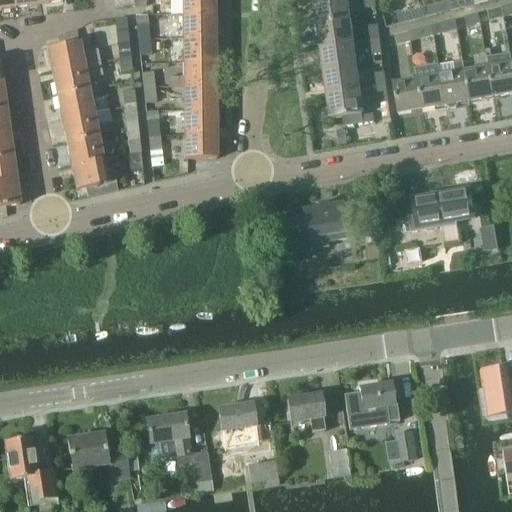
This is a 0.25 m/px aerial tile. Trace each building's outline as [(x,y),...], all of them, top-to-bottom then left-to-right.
[(13,0),(0,0),(0,10),(14,9),(13,0)] [(13,0),(14,9),(39,5),(37,0),(13,0)] [(146,8),(145,0),(114,0),(115,10),(135,9),(146,8)] [(214,0),(181,0),(182,15),(215,15),(214,0)] [(349,21),(345,0),(330,0),(314,2),(317,25),(349,21)] [(376,8),(374,0),(362,0),(364,10),(376,8)] [(463,0),(453,0),(448,1),(444,3),(447,12),(451,11),(451,12),(465,8),(465,7),(463,0)] [(442,14),(447,12),(444,3),(439,4),(425,7),(428,17),(442,14)] [(511,15),(511,5),(501,8),(504,18),(511,15)] [(428,17),(425,7),(384,18),(387,29),(428,17)] [(490,21),(504,18),(501,8),(488,11),(490,21)] [(467,27),(481,24),(478,14),(464,18),(467,27)] [(182,25),(166,25),(166,40),(182,40),(215,39),(215,15),(182,15),(182,25)] [(148,16),(136,16),(135,16),(138,37),(149,36),(148,16)] [(434,36),(457,29),(455,20),(436,25),(432,26),(434,36)] [(349,21),(317,25),(320,49),(352,45),(349,21)] [(366,27),(368,42),(380,40),(378,25),(366,27)] [(431,27),(418,30),(420,39),(434,36),(432,26),(431,27)] [(395,36),(395,37),(397,46),(411,42),(408,32),(395,36)] [(61,47),(47,50),(52,74),(100,65),(97,51),(81,54),(79,44),(78,44),(76,34),(59,37),(61,47)] [(151,55),(149,36),(138,37),(140,57),(151,55)] [(215,39),(182,40),(183,64),(216,63),(215,39)] [(368,42),(371,57),(382,55),(380,40),(368,42)] [(118,45),(119,61),(131,58),(129,43),(118,45)] [(320,49),(324,72),(355,68),(352,45),(320,49)] [(465,73),(470,103),(493,99),(488,69),(489,69),(487,60),(487,56),(475,57),(477,71),(465,73)] [(487,60),(489,69),(488,69),(493,99),(511,95),(511,65),(511,64),(511,61),(511,56),(487,60)] [(121,75),(132,73),(131,58),(119,61),(121,75)] [(441,77),(446,107),(447,107),(450,110),(457,109),(459,105),(470,103),(465,73),(463,62),(454,64),(455,74),(441,77)] [(183,78),(168,78),(168,88),(183,88),(216,87),(216,63),(183,64),(183,78)] [(102,76),(100,65),(52,74),(57,98),(89,91),(86,80),(102,76)] [(427,67),(415,68),(417,81),(423,111),(446,107),(441,77),(439,65),(427,67)] [(359,91),(355,68),(324,72),(327,96),(359,91)] [(373,74),(375,89),(386,87),(384,72),(373,74)] [(153,73),(142,74),(143,89),(155,88),(153,73)] [(398,115),(423,111),(417,81),(392,85),(398,115)] [(216,87),(183,88),(184,112),(216,113),(216,87)] [(389,102),(386,87),(375,89),(377,104),(389,102)] [(157,103),(155,88),(143,89),(145,104),(157,103)] [(106,100),(91,102),(89,91),(57,98),(62,121),(110,111),(108,111),(106,100)] [(362,116),(359,91),(327,96),(330,120),(344,118),(362,116)] [(123,93),(125,108),(136,105),(134,92),(123,93)] [(136,105),(125,108),(127,132),(138,130),(136,105)] [(6,110),(0,110),(0,135),(10,134),(6,110)] [(112,123),(110,111),(62,121),(67,144),(99,138),(96,126),(112,123)] [(146,113),(149,143),(160,141),(157,112),(146,113)] [(216,113),(184,112),(184,136),(217,135),(216,113)] [(362,116),(344,118),(345,127),(363,124),(374,122),(373,115),(362,116)] [(127,132),(130,156),(141,154),(138,130),(127,132)] [(345,131),(337,132),(339,146),(347,145),(345,131)] [(10,134),(0,135),(0,159),(13,158),(10,134)] [(217,135),(184,136),(184,161),(217,160),(217,135)] [(72,168),(104,162),(99,138),(67,144),(72,168)] [(161,151),(160,141),(149,143),(150,152),(161,151)] [(143,170),(141,154),(130,156),(131,171),(143,170)] [(13,158),(0,159),(0,183),(16,181),(13,158)] [(104,162),(72,168),(77,192),(86,190),(88,196),(88,198),(109,193),(118,191),(118,190),(113,169),(118,168),(116,159),(104,162)] [(0,208),(20,206),(16,181),(0,183),(0,208)] [(416,219),(410,220),(412,234),(459,227),(459,222),(476,219),(472,191),(414,201),(416,219)] [(329,244),(350,240),(344,205),(331,207),(330,203),(321,205),(322,209),(305,212),(306,216),(280,220),(282,232),(284,244),(309,240),(311,251),(330,248),(329,244)] [(497,223),(483,225),(486,249),(500,247),(497,223)] [(508,369),(483,372),(490,419),(511,416),(511,380),(510,381),(508,369)] [(359,393),(344,395),(349,430),(388,425),(388,423),(397,421),(395,406),(391,407),(388,385),(359,389),(359,393)] [(312,434),(324,432),(317,395),(285,401),(287,413),(284,413),(285,421),(289,420),(289,423),(310,420),(312,434)] [(243,443),(257,441),(251,405),(216,410),(220,434),(241,430),(243,443)] [(181,416),(145,422),(149,444),(156,443),(158,457),(176,454),(178,467),(191,465),(196,494),(213,492),(207,453),(188,456),(181,416)] [(410,433),(393,436),(397,463),(414,460),(410,433)] [(106,469),(108,484),(130,480),(128,467),(126,450),(106,454),(103,436),(67,441),(72,474),(106,469)] [(35,489),(37,503),(58,500),(53,474),(36,476),(31,440),(4,444),(9,482),(25,480),(27,490),(35,489)] [(346,451),(330,454),(334,479),(350,477),(346,451)] [(511,451),(503,453),(506,478),(511,476),(511,451)] [(251,485),(278,481),(275,463),(248,467),(251,485)] [(140,466),(128,467),(130,480),(133,494),(141,493),(138,479),(140,479),(140,473),(141,473),(140,466)]
